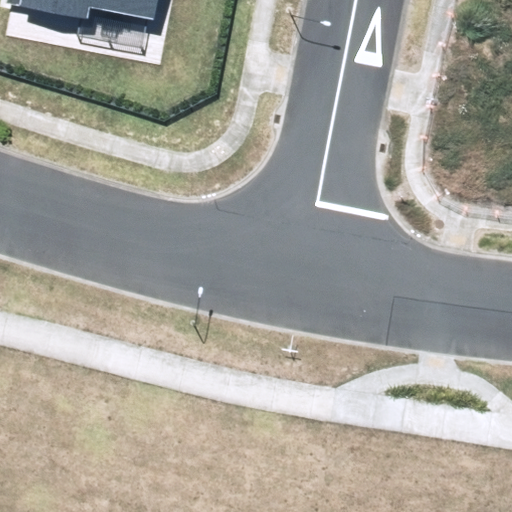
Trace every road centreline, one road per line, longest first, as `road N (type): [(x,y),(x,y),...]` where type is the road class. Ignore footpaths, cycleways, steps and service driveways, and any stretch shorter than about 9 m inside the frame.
road 1 (residential): [(303,265),(0,188)]
road 2 (residential): [(303,265),(351,0)]
road 3 (residential): [(511,293),(303,265)]
